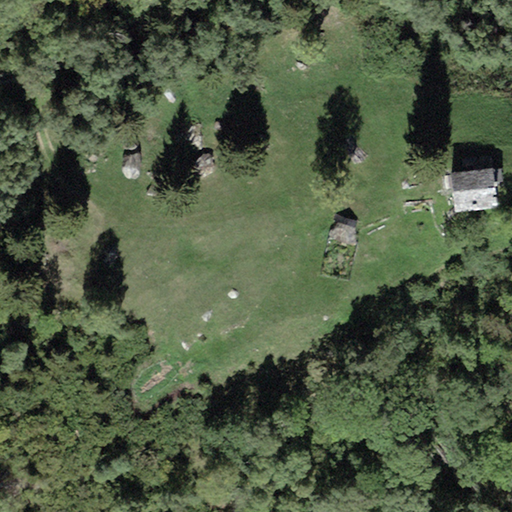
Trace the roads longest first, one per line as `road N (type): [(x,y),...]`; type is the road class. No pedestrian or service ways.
road 1 (track): [(54,59),(71,145),(93,187),(123,208),(184,218),(247,209),(285,190),(336,192)]
road 2 (track): [(200,0),(0,80)]
